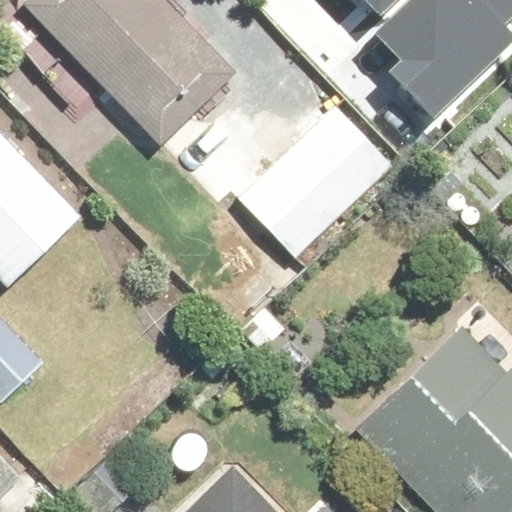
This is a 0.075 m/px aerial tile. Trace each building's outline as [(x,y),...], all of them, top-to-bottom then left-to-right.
[(222,61),(155,0),(28,0),(13,17),(147,141),(222,61)] [(345,0),(365,21),(386,0),(345,0)] [(511,0),(404,0),(366,37),(389,61),(374,76),(418,122),(504,40),(492,27),(511,7),(511,0)] [(392,179),(326,109),(227,202),(294,272),(392,179)] [(86,215),(0,131),(0,284),(9,293),(86,215)] [(53,363),(0,309),(0,408),(4,412),(53,363)] [(511,511),(511,351),(491,373),(446,326),(353,416),(446,511),(511,511)] [(0,511),(3,511),(32,484),(0,452),(0,511)] [(267,511),(223,464),(171,511),(267,511)]
